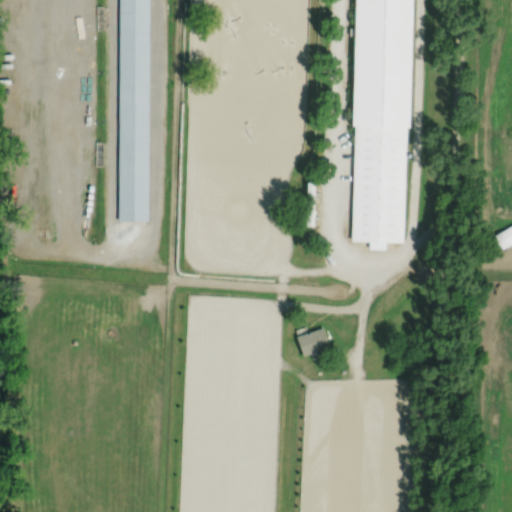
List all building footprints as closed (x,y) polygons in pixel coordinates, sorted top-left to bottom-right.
[(117,0),(147,0),(147,220),(116,220),(117,0)] [(353,0),(350,124),(354,124),(406,125),(409,125),(412,0),(353,0)] [(354,124),(350,240),(403,241),(406,125),(354,124)] [(511,224),(493,234),(501,249),(511,242),(511,224)] [(295,336),(297,335),(295,330),(303,327),(305,333),(322,327),(329,346),(316,350),(317,355),(311,357),(309,352),(302,355),(295,336)]
